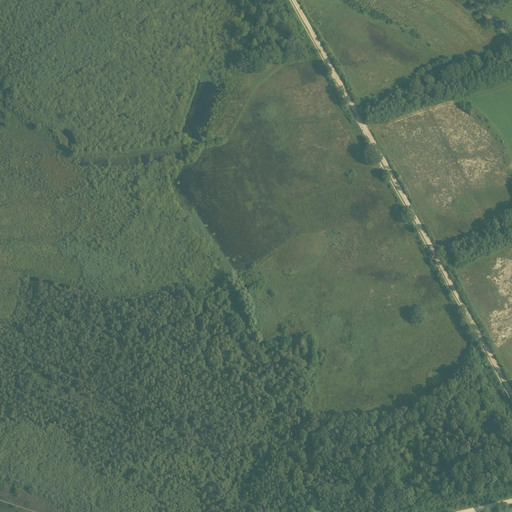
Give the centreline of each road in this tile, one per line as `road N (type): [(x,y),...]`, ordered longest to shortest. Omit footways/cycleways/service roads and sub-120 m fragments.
road 1 (track): [(511,394),(353,108)]
road 2 (track): [(353,108),(511,52)]
road 3 (track): [(353,108),(293,0)]
